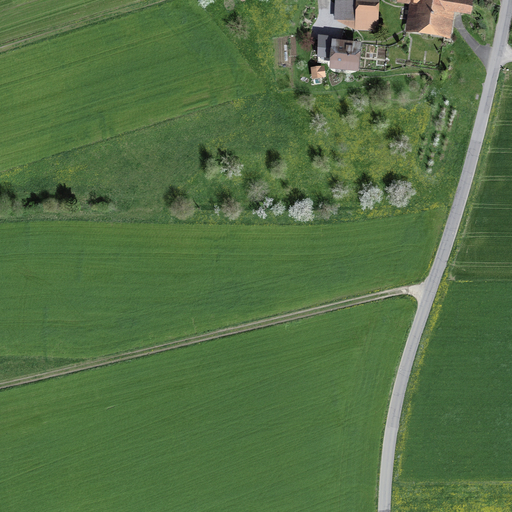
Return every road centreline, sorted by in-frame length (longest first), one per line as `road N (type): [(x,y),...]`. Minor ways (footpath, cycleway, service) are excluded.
road 1 (tertiary): [(508,0),(466,179),(404,369),(384,511)]
road 2 (track): [(430,290),(0,385)]
road 3 (track): [(0,52),(167,0)]
